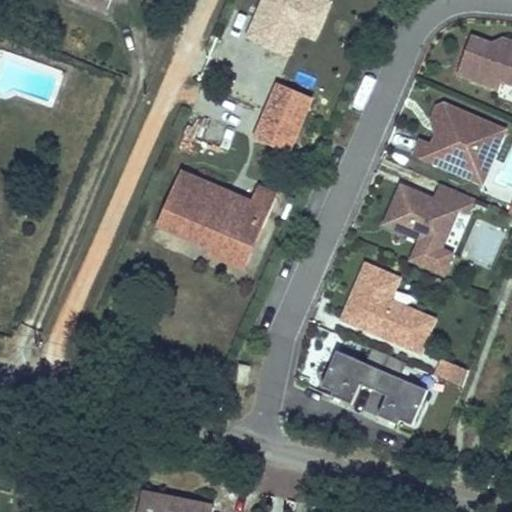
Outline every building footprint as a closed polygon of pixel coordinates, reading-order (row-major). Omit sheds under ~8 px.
[(109,0),(59,0),(67,3),(75,6),(72,14),(101,24),(107,6),(109,0)] [(125,0),(109,0),(107,6),(121,12),(125,0)] [(265,0),(251,36),(290,52),(298,32),(316,40),(331,2),(325,0),(265,0)] [(75,6),(67,3),(65,11),(72,14),(75,6)] [(471,38),(458,75),(499,90),(502,82),(511,85),(511,45),(510,45),(511,43),(504,41),(501,49),(471,38)] [(279,90),(259,140),(293,154),(313,103),(279,90)] [(506,134),(445,108),(439,122),(442,129),(447,130),(444,136),(439,134),(437,139),(433,148),(422,143),(415,158),(433,167),(468,182),(479,157),(494,164),(501,144),(506,134)] [(439,122),(445,108),(438,111),(432,124),(437,139),(439,134),(444,136),(447,130),(442,129),(439,122)] [(479,157),(468,182),(470,183),(483,188),(488,177),(494,164),(479,157)] [(255,204),(181,172),(160,223),(216,247),(220,237),(239,245),(249,223),(264,230),(279,196),(262,189),(255,204)] [(473,199),(439,184),(433,200),(400,186),(383,225),(408,236),(409,234),(415,236),(417,239),(440,250),(457,212),(466,216),(473,199)] [(264,230),(249,223),(239,245),(232,262),(247,269),(264,230)] [(239,245),(220,237),(216,247),(213,254),(232,262),(239,245)] [(365,266),(342,320),(367,331),(369,326),(378,330),(376,335),(420,354),(433,321),(388,302),(397,280),(365,266)] [(376,335),(378,330),(369,326),(367,331),(376,335)] [(388,357),(370,349),(364,365),(336,352),(320,388),(332,393),(330,398),(350,407),(359,386),(373,392),(388,357)] [(388,357),(373,392),(386,398),(377,418),(397,427),(399,422),(411,428),(426,392),(398,380),(405,365),(388,357)] [(435,377),(461,389),(468,372),(442,361),(435,377)] [(246,387),(250,369),(238,366),(234,385),(246,387)] [(183,508),(184,502),(143,494),(139,511),(214,511),(215,508),(196,505),(195,511),(183,508)] [(196,505),(184,502),(183,508),(195,511),(196,505)]
